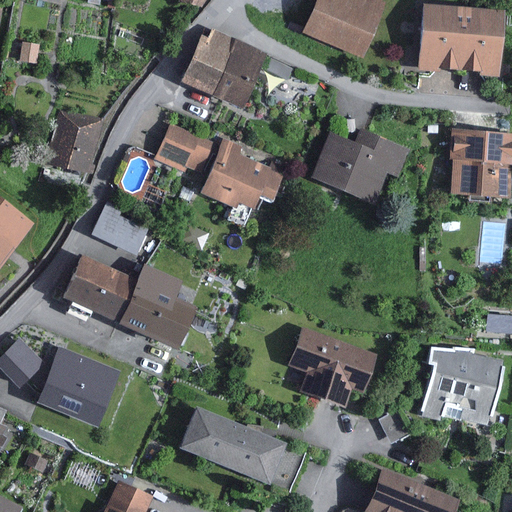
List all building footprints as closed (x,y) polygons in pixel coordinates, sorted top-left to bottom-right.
[(386,1),(385,0),(317,0),(303,32),(362,57),(386,1)] [(459,7),(420,5),(416,71),(433,72),(433,68),(456,69),(459,7)] [(501,9),(459,7),(456,69),(476,70),(476,76),(498,77),(501,9)] [(199,35),(177,82),(237,109),(263,53),(209,28),(205,38),(199,35)] [(37,46),(20,44),(18,61),(35,63),(37,46)] [(270,59),(264,71),(284,81),(290,69),(270,59)] [(101,120),(57,110),(45,163),(89,173),(101,120)] [(168,124),(152,159),(184,174),(186,168),(198,173),(212,144),(168,124)] [(352,142),(326,131),(306,183),(371,208),(385,171),(397,176),(408,148),(358,128),(352,142)] [(511,133),(450,129),(445,193),(511,198),(511,133)] [(222,139),(197,194),(231,209),(234,203),(250,210),(257,196),(269,201),(280,176),(268,171),(269,168),(238,154),(241,147),(222,139)] [(106,201),(88,235),(132,257),(146,230),(117,215),(120,208),(106,201)] [(0,204),(0,260),(7,251),(27,224),(0,204)] [(114,323),(134,279),(78,254),(58,298),(114,323)] [(134,279),(114,323),(172,348),(190,306),(171,298),(178,282),(139,266),(134,279)] [(511,322),(511,317),(486,315),(485,332),(511,334),(511,322)] [(375,355),(299,328),(285,367),(303,373),(296,392),(341,409),(348,391),(360,395),(375,355)] [(18,338),(0,355),(0,371),(16,388),(42,364),(18,338)] [(448,349),(428,348),(425,364),(429,365),(419,417),(437,421),(439,416),(484,426),(500,362),(471,355),(471,349),(449,347),(448,349)] [(116,372),(57,348),(34,403),(93,427),(116,372)] [(405,405),(377,420),(390,444),(417,429),(405,405)] [(282,443),(193,408),(176,449),(266,485),(282,443)] [(29,453),(23,465),(39,473),(45,461),(29,453)] [(453,511),(459,500),(379,469),(361,511),(453,511)] [(116,481),(105,507),(116,511),(145,511),(152,497),(116,481)] [(18,511),(19,511),(0,500),(0,511),(18,511)]
